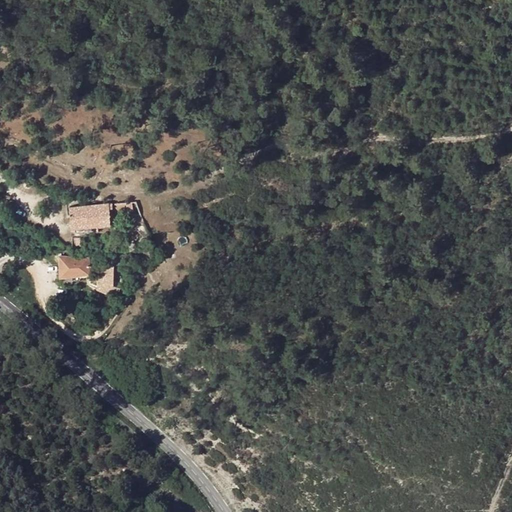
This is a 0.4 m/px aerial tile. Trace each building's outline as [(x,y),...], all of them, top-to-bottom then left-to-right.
[(113,199),(71,206),(74,224),(120,217),(119,208),(114,209),(113,199)] [(135,210),(133,199),(127,202),(128,209),(129,211),(135,210)] [(122,201),(115,203),(117,210),(124,209),(122,201)] [(70,213),(64,212),(61,220),(70,221),(70,213)] [(139,212),(129,214),(130,221),(143,220),(139,212)] [(88,254),(58,253),(61,273),(90,269),(88,254)] [(112,264),(96,268),(99,291),(119,296),(123,286),(114,284),(112,264)]
